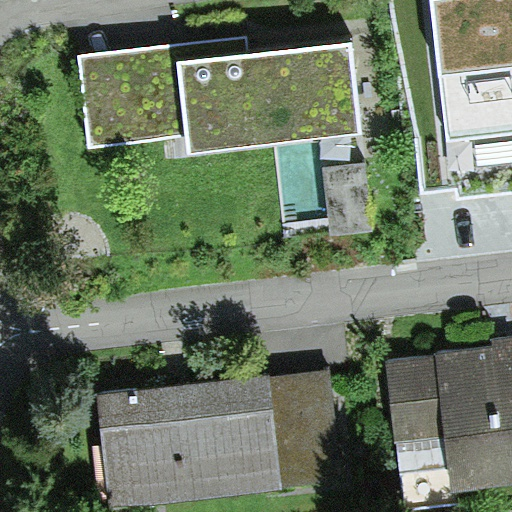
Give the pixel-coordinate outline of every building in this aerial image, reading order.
[(511,0),(431,0),(448,125),(511,116),(511,0)] [(245,28),(81,47),(91,135),(187,124),(189,139),(359,119),(348,26),(246,37),(245,28)] [(370,153),(327,162),(341,230),(385,220),(370,153)] [(511,359),(402,374),(412,457),(466,451),(473,502),(511,496),(511,359)] [(355,363),(111,386),(123,511),(128,511),(367,490),(355,363)]
